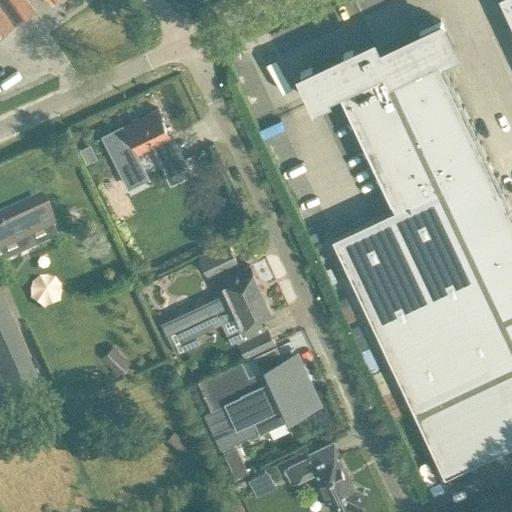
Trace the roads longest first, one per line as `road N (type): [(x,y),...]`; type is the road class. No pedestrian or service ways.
road 1 (unclassified): [(405,511),(188,44)]
road 2 (unclassified): [(0,131),(188,44)]
road 3 (unknown): [(462,0),(511,121)]
